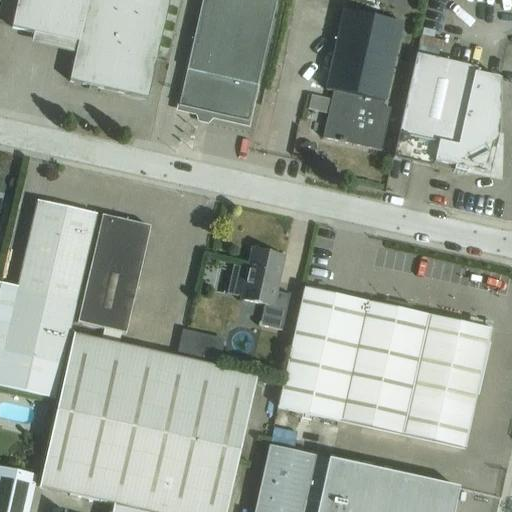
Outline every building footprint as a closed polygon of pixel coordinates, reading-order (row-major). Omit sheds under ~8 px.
[(17,0),(15,10),(11,29),(77,44),(69,83),(147,100),(169,0),(17,0)] [(201,0),(178,107),(248,123),(275,0),(201,0)] [(332,93),(326,120),(322,140),(380,153),(385,133),(390,110),(383,108),(402,25),(342,12),(325,91),(332,93)] [(478,70),(458,66),(416,56),(402,117),(392,159),(412,164),(417,141),(437,145),(433,164),(453,169),(453,173),(465,176),(466,172),(497,178),(499,81),(476,76),(478,70)] [(0,388),(53,400),(60,368),(74,307),(91,236),(95,216),(37,203),(32,223),(17,289),(0,284),(0,388)] [(101,218),(96,237),(76,325),(124,336),(149,229),(101,218)] [(230,282),(244,285),(240,301),(264,306),(259,327),(281,332),(289,297),(275,294),(283,259),(265,255),(265,257),(256,255),(256,253),(251,251),(247,271),(233,268),(230,282)] [(490,331),(427,317),(365,304),(303,290),(276,409),(464,450),(490,331)] [(218,367),(223,341),(182,332),(176,358),(218,367)] [(225,511),(256,378),(164,358),(73,337),(38,490),(113,506),(111,511),(225,511)] [(354,434),(350,453),(375,458),(379,438),(354,434)] [(268,448),(253,511),(452,511),(458,490),(328,462),(328,461),(315,459),(268,448)] [(0,468),(0,511),(28,511),(36,477),(0,468)]
